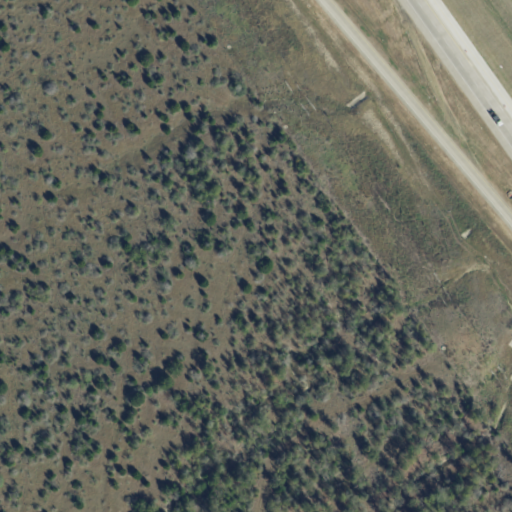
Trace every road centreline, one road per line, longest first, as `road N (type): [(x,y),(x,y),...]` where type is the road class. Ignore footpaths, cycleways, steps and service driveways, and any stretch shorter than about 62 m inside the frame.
road 1 (motorway): [(323,0),(511,219)]
road 2 (motorway): [(421,0),(511,129)]
